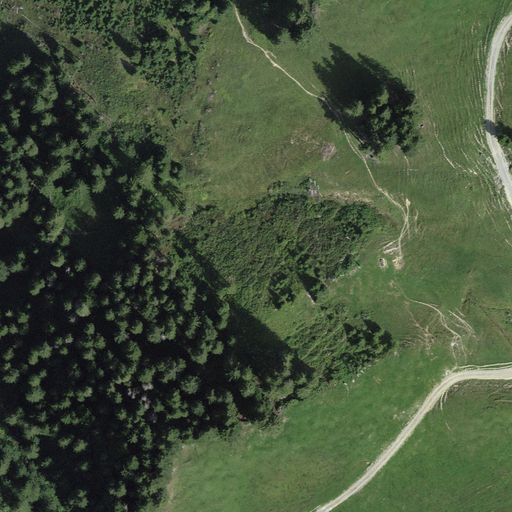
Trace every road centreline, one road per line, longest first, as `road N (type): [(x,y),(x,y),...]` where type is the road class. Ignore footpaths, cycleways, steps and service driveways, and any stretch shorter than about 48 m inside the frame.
road 1 (track): [(511,371),(460,375),(442,387),(349,494),(320,511)]
road 2 (track): [(511,18),(492,57),(489,90),(490,133),(511,194)]
